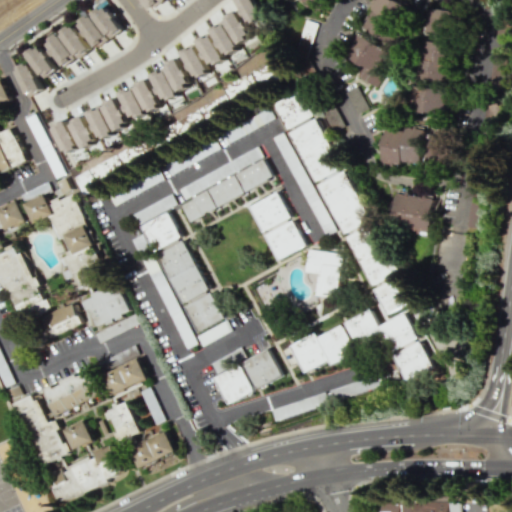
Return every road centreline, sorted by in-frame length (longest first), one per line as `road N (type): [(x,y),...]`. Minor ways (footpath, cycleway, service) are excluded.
road 1 (tertiary): [(314,444),(248,460),(132,511)]
road 2 (tertiary): [(318,475),(393,464),(509,466)]
road 3 (motorway): [(511,293),(490,433)]
